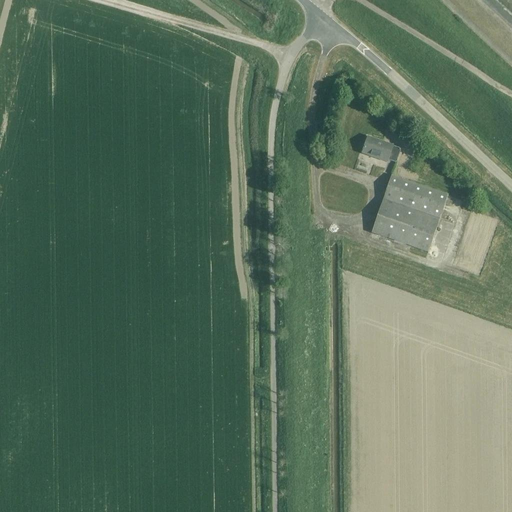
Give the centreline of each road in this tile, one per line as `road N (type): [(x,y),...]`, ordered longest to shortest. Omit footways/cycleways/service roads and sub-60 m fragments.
road 1 (unclassified): [(275,511),(270,136),(285,68),(319,15)]
road 2 (unclassified): [(511,186),(319,15)]
